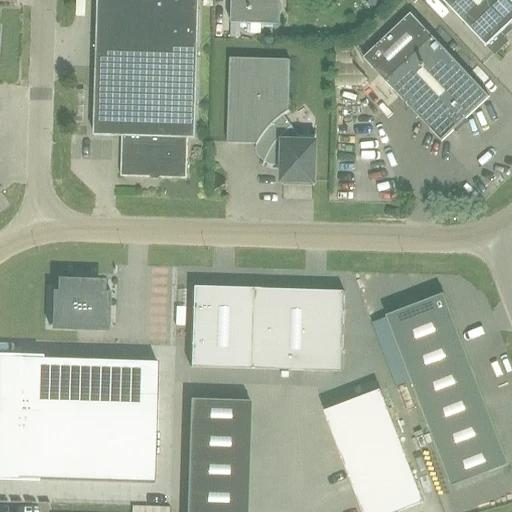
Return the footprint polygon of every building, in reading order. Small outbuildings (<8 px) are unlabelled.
[(187,138),(195,139),(199,0),(98,0),(94,135),(122,136),(121,176),(186,178),(187,138)] [(231,0),(231,24),(280,25),(280,0),(231,0)] [(442,0),(495,55),(508,42),(500,33),(511,22),(511,1),(510,0),(442,0)] [(442,142),(490,97),(411,13),(363,58),(442,142)] [(288,112),(290,60),(230,58),(227,143),(256,144),(256,148),(257,153),(259,157),(262,160),(266,163),(269,165),(274,166),(278,166),(282,166),(282,181),(314,182),(315,136),(296,134),(284,116),(288,112)] [(376,162),(343,162),(343,179),(357,179),(357,171),(376,172),(376,162)] [(60,289),(50,289),(49,326),(109,328),(110,291),(100,291),(100,284),(61,282),(60,289)] [(157,344),(173,344),(174,282),(158,282),(157,344)] [(344,292),(252,289),(192,287),(190,367),(250,369),(342,372),(344,292)] [(489,412),(479,386),(469,360),(459,334),(444,294),(386,316),(402,355),(412,382),(422,408),(432,434),(451,485),(508,463),(489,412)] [(153,483),(157,361),(21,357),(21,360),(19,360),(17,360),(15,361),(12,361),(10,362),(8,363),(6,364),(4,365),(3,367),(1,368),(0,369),(0,458),(18,459),(17,479),(153,483)] [(381,390),(325,411),(363,511),(397,511),(424,502),(381,390)] [(189,399),(185,511),(254,511),(258,401),(189,399)]
